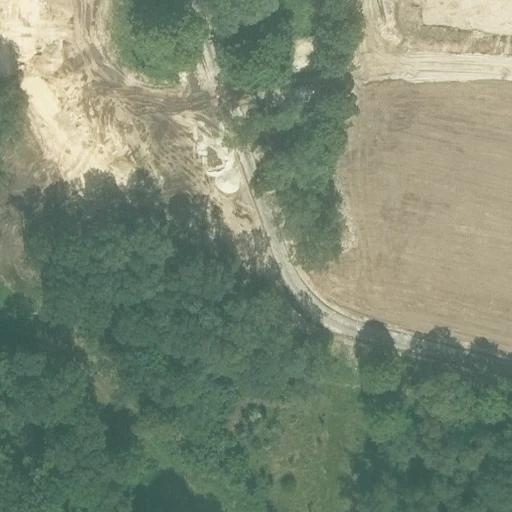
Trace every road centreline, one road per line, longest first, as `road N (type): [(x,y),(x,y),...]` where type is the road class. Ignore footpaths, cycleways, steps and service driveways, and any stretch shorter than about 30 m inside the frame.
road 1 (unknown): [(205,0),(295,292),(316,314),(511,368)]
road 2 (unknown): [(511,67),(224,71)]
road 3 (unknown): [(0,24),(62,150)]
